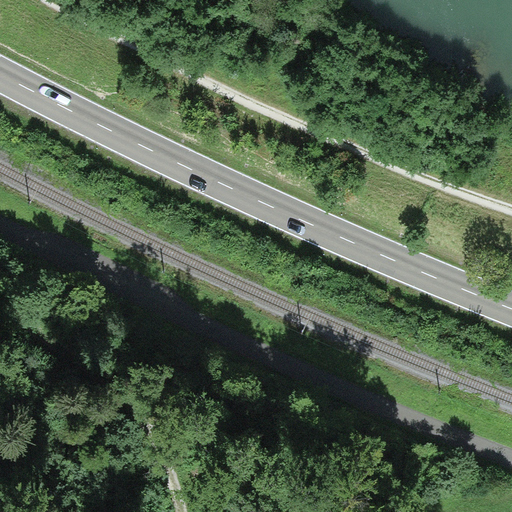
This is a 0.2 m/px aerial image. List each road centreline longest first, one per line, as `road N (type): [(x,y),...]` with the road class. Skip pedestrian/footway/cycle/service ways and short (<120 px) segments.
road 1 (track): [(0,214),(306,379),(511,463)]
road 2 (primary): [(0,78),(361,251),(511,310)]
road 3 (track): [(511,211),(395,170),(48,0)]
road 4 (track): [(0,309),(132,399),(179,511)]
road 5 (track): [(132,399),(289,462)]
